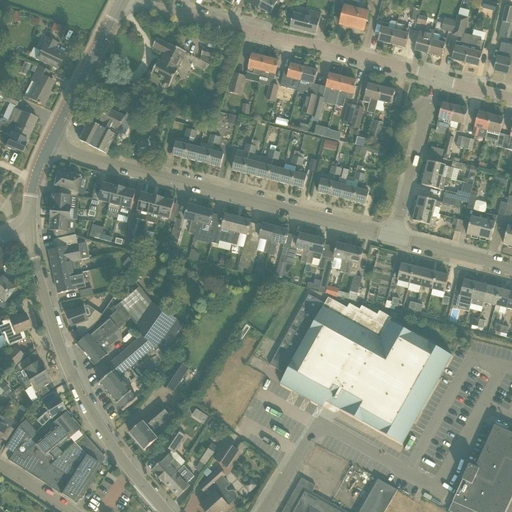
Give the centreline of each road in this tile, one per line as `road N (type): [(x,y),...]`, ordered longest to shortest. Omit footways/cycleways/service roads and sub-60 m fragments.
road 1 (residential): [(511,98),(135,0)]
road 2 (residential): [(393,236),(49,143)]
road 3 (tertiary): [(165,511),(93,419),(71,376),(29,227)]
road 4 (tertiary): [(49,143),(123,0)]
road 5 (residential): [(393,236),(429,101)]
road 6 (residential): [(511,267),(393,236)]
